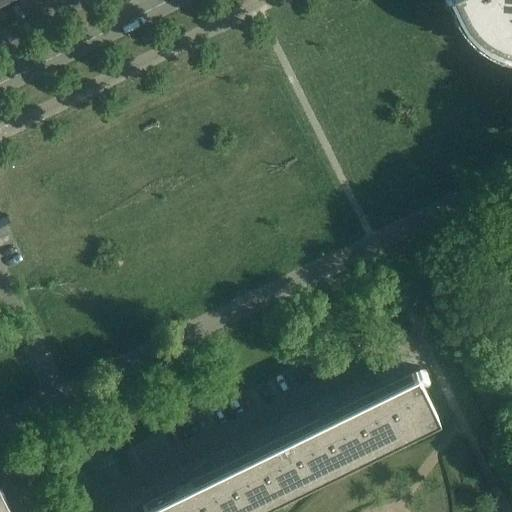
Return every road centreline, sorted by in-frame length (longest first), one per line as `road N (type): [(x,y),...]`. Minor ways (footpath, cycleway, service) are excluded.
road 1 (residential): [(108,491),(408,344)]
road 2 (residential): [(0,281),(108,491)]
road 3 (tertiary): [(174,0),(0,84)]
